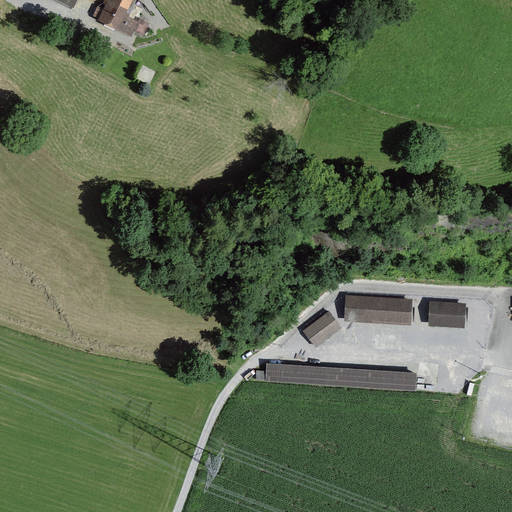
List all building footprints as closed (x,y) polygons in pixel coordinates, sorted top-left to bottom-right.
[(130,37),(137,22),(123,15),(130,0),(105,0),(105,3),(107,4),(104,10),(99,8),(95,16),(103,20),(101,24),(130,37)] [(346,318),(409,322),(410,301),(348,297),(346,318)] [(431,323),(462,325),(463,305),(432,303),(431,323)] [(315,346),(340,327),(329,312),(304,331),(315,346)] [(257,371),(256,380),(415,390),(416,374),(267,365),(266,372),(257,371)]
